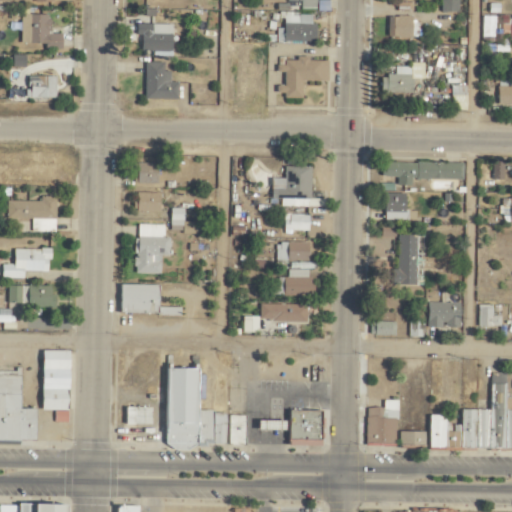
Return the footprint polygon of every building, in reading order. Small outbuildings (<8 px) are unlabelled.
[(314,0),(285,0),(285,1),(298,1),(298,9),(315,9),(314,0)] [(275,29),(274,42),(313,43),(314,24),(310,24),(310,14),(283,14),(282,29),(275,29)] [(48,15),(19,15),(18,44),(44,44),(44,48),(59,49),(60,35),(48,34),(48,15)] [(511,16),(487,17),(487,25),(491,25),(491,29),(500,28),(501,39),(511,38),(511,16)] [(410,17),(387,17),(386,37),(410,38),(410,17)] [(170,25),(135,24),(134,35),(140,35),(140,51),(169,52),(170,25)] [(11,69),(23,69),(23,56),(11,56),(11,69)] [(326,62),(306,61),(307,58),(294,57),(294,63),(275,63),(275,73),(283,73),(282,87),(276,87),(275,98),(300,98),(301,82),(326,82),(326,62)] [(143,100),(176,100),(176,83),(168,83),(169,72),(161,72),(161,63),(143,63),(143,100)] [(410,93),(410,80),(422,80),(422,63),(409,63),(409,67),(393,67),(393,76),(379,76),(379,93),(410,93)] [(54,77),(27,76),(26,98),(54,99),(54,77)] [(511,80),(496,81),(496,106),(511,105),(511,80)] [(465,86),(450,86),(449,111),(464,112),(465,86)] [(156,164),(134,163),(133,185),(155,185),(156,164)] [(461,180),(461,164),(381,163),(381,177),(395,177),(395,186),(410,186),(410,179),(461,180)] [(502,163),(491,163),(490,180),(501,180),(502,163)] [(309,168),(283,168),(282,179),(270,179),(269,199),(279,199),(279,207),(322,207),(322,200),(309,200),(309,168)] [(158,193),(135,193),(135,212),(158,212),(158,193)] [(403,195),(383,194),(382,221),(414,222),(414,211),(403,211),(403,195)] [(38,202),(5,201),(5,220),(30,220),(29,232),(53,233),(54,198),(39,197),(38,202)] [(168,234),(202,233),(202,222),(182,223),(182,209),(168,209),(168,234)] [(306,232),(307,215),(282,215),(281,231),(306,232)] [(159,275),(159,257),(167,257),(167,238),(162,238),(162,225),(134,225),(133,274),(159,275)] [(379,228),(380,238),(394,238),(393,227),(379,228)] [(392,285),(414,286),(415,236),(394,236),(392,285)] [(306,243),(274,243),(274,262),(306,261),(306,243)] [(47,272),(48,250),(12,249),(11,265),(0,265),(0,271),(0,279),(22,280),(22,272),(47,272)] [(307,296),(308,270),(286,270),(285,278),(277,278),(277,295),(307,296)] [(157,286),(120,285),(119,313),(156,313),(157,286)] [(53,307),(53,295),(48,295),(49,287),(6,286),(6,306),(53,307)] [(458,304),(426,303),(425,328),(441,328),(457,329),(458,304)] [(304,322),(305,306),(258,305),(257,321),(304,322)] [(505,317),(490,317),(490,305),(476,305),(475,328),(504,329),(505,317)] [(178,317),(179,309),(157,308),(157,316),(178,317)] [(256,334),(256,317),(240,317),(240,333),(256,334)] [(407,338),(421,338),(422,321),(407,320),(407,338)] [(394,323),(369,323),(368,336),(393,337),(394,323)] [(67,352),(40,351),(39,412),(52,412),(52,423),(66,423),(67,352)] [(164,436),(195,437),(195,444),(224,444),(224,413),(195,412),(196,370),(165,369),(164,436)] [(427,448),(511,449),(511,398),(504,399),(504,374),(489,374),(488,410),(459,410),(459,426),(451,426),(451,432),(444,432),(444,416),(427,416),(427,448)] [(395,401),(381,401),(381,409),(365,408),(364,444),(394,445),(395,401)] [(124,408),(123,425),(149,426),(150,408),(124,408)] [(320,412),(287,411),(287,445),(319,445),(320,412)] [(227,445),(243,446),(244,416),(227,416),(227,445)] [(284,422),(257,421),(256,430),(283,431),(284,422)] [(423,447),(423,433),(400,432),(400,447),(423,447)] [(63,511),(64,504),(0,503),(0,511),(63,511)]
